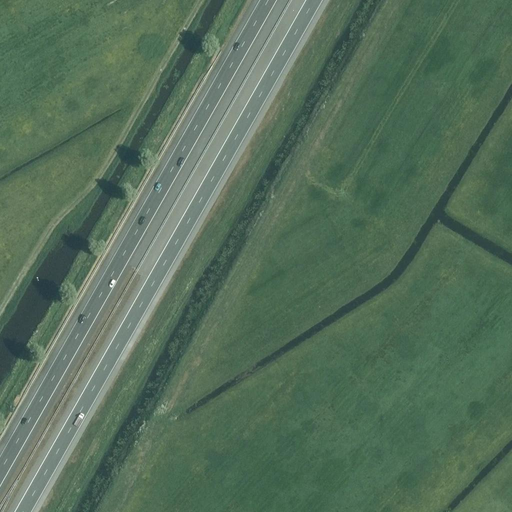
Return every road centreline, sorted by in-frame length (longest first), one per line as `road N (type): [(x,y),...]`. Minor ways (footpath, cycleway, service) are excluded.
road 1 (motorway): [(22,511),(314,0)]
road 2 (motorway): [(267,0),(0,470)]
